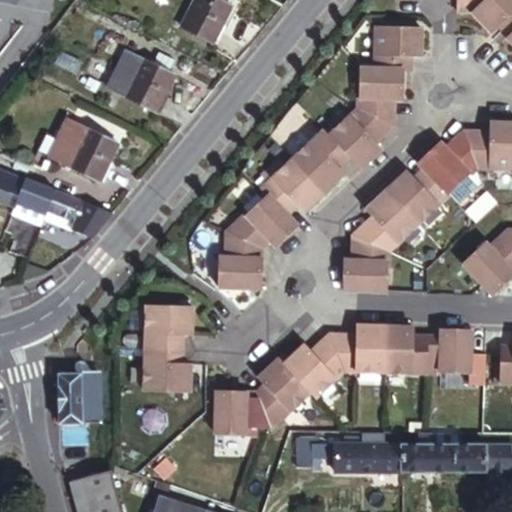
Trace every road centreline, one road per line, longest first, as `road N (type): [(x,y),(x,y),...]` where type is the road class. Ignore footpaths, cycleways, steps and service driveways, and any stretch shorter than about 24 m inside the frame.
road 1 (residential): [(443,97),(425,130),(312,237),(297,295),(511,308)]
road 2 (tertiary): [(13,338),(74,302),(321,0)]
